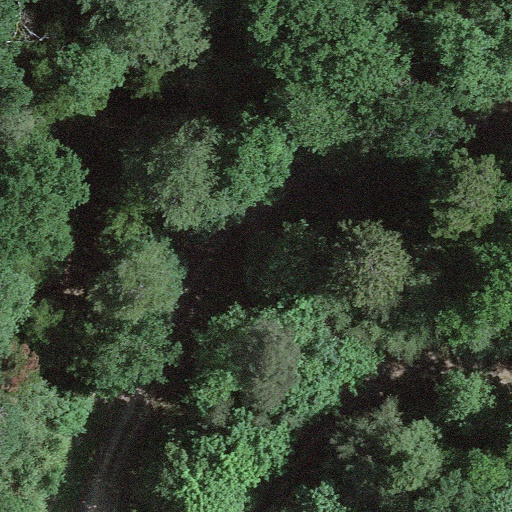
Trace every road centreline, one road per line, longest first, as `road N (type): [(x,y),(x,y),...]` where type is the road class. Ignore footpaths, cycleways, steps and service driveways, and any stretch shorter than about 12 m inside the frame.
road 1 (track): [(511,105),(313,180),(241,231),(193,297),(131,425),(104,511)]
road 2 (track): [(268,511),(328,415),(356,392),(387,376),(425,371),(511,384)]
